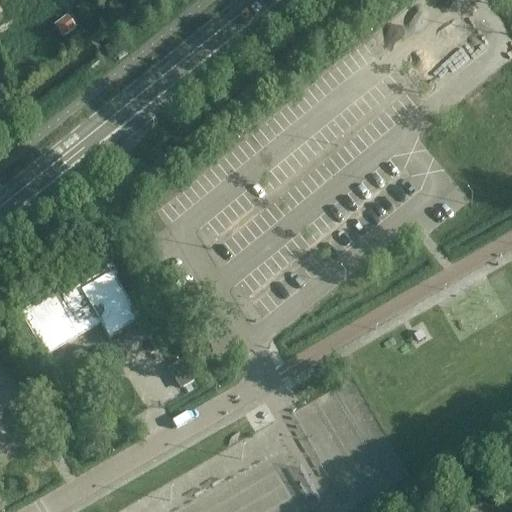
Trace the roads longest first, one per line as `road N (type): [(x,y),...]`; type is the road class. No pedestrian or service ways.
road 1 (secondary): [(0,213),(267,0)]
road 2 (unclassified): [(47,511),(267,383)]
